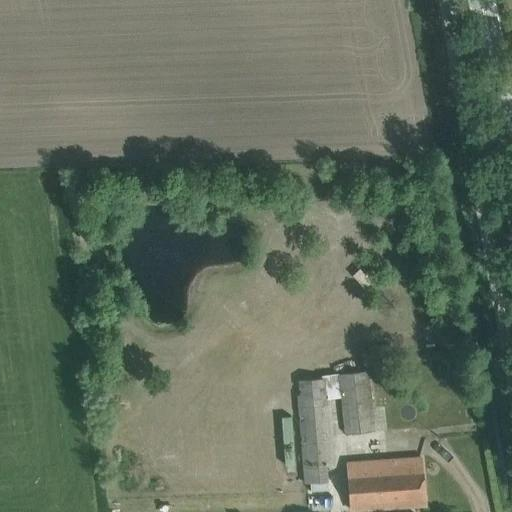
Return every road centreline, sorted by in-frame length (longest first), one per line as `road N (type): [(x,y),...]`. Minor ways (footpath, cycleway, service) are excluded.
road 1 (unclassified): [(444,0),(511,373)]
road 2 (primary): [(511,160),(483,0)]
